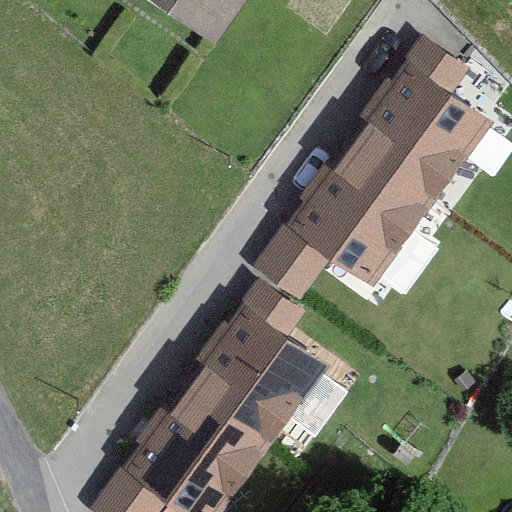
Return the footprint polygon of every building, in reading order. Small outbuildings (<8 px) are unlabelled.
[(215,0),(187,0),(205,13),(215,0)] [(470,68),(422,32),(361,117),(371,124),(354,146),(433,203),(492,122),(452,93),(470,68)] [(328,166),(257,263),(301,295),(330,254),(375,286),(433,203),(354,146),(335,171),(328,166)] [(306,310),(259,275),(195,361),(203,367),(192,383),(269,440),(323,367),(285,339),(306,310)] [(216,511),(269,440),(192,383),(170,413),(161,407),(91,502),(104,511),(154,511),(166,497),(186,511),(216,511)]
